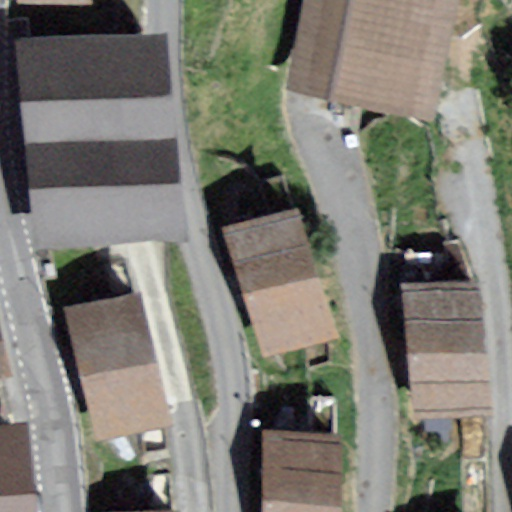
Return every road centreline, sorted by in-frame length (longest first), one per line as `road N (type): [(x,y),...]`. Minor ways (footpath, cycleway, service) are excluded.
road 1 (residential): [(232,511),(229,355),(182,163),(162,0)]
road 2 (residential): [(0,168),(60,511)]
